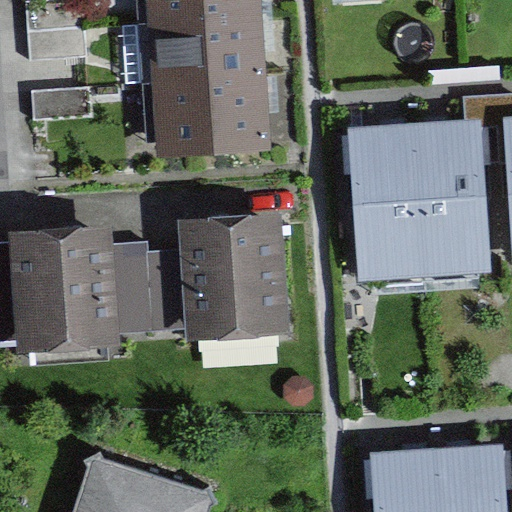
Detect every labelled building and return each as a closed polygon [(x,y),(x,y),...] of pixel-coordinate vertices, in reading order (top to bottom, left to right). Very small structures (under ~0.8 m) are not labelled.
[(78,0),(26,0),(27,29),(79,27),(78,0)] [(154,0),(156,23),(254,17),(253,0),(154,0)] [(258,77),(254,17),(156,23),(160,83),(258,77)] [(79,27),(27,29),(29,61),(81,59),(79,27)] [(262,143),(258,77),(160,83),(164,149),(262,143)] [(82,88),(35,89),(35,121),(83,120),(82,88)] [(473,134),(411,138),(421,290),(483,286),(473,134)] [(359,294),(421,290),(411,138),(349,142),(359,294)] [(278,327),(272,228),(178,234),(179,258),(142,260),(146,335),(278,327)] [(5,258),(0,258),(0,343),(146,335),(142,260),(104,263),(103,239),(4,245),(5,258)] [(433,461),(435,511),(498,511),(495,458),(433,461)] [(207,511),(211,503),(92,459),(71,511),(207,511)] [(372,511),(435,511),(433,461),(369,465),(372,511)]
